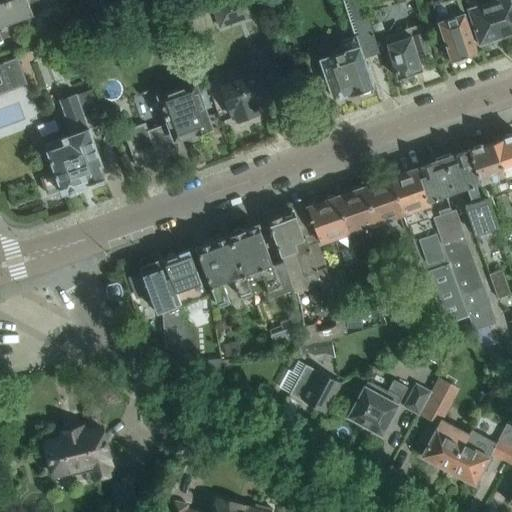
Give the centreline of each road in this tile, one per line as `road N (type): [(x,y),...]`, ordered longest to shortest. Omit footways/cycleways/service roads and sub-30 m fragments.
road 1 (residential): [(48,251),(511,87)]
road 2 (residential): [(48,251),(105,340),(137,371),(399,511)]
